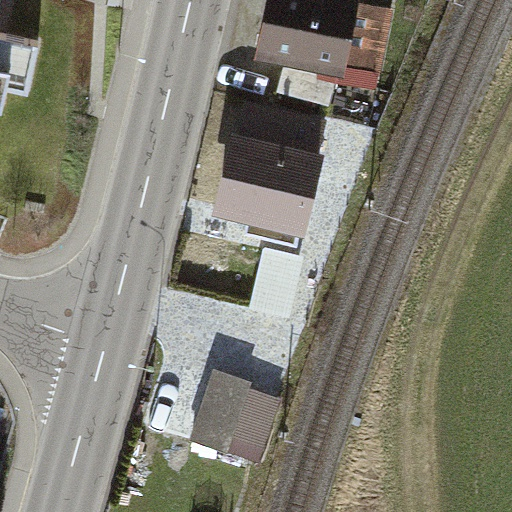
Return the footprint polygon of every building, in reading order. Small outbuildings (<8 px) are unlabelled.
[(365,3),(351,0),(266,0),(254,68),(349,86),(365,3)] [(30,81),(40,35),(0,26),(0,98),(6,100),(11,77),(30,81)] [(330,158),(239,138),(219,226),(310,247),(330,158)] [(304,265),(262,252),(245,310),(287,322),(304,265)] [(282,394),(217,372),(194,437),(259,459),(282,394)]
